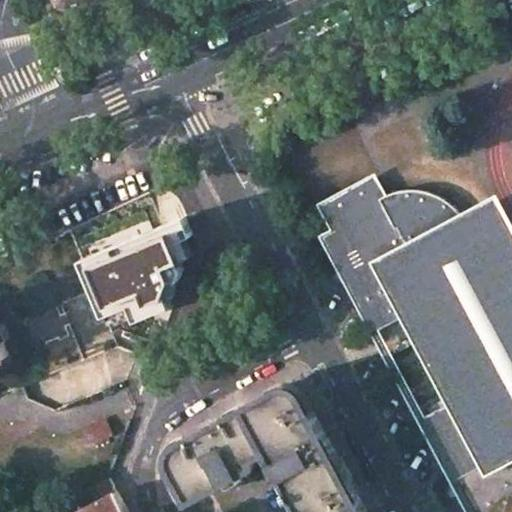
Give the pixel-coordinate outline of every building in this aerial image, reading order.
[(58,0),(60,4),(71,8),(88,0),(58,0)] [(423,417),(455,479),(473,511),(511,511),(511,244),(492,208),(464,222),(461,217),(456,212),(449,205),(441,200),(438,198),(431,194),(422,191),(415,190),(407,189),(399,189),(380,198),(373,183),(327,208),(331,217),(339,232),(361,272),(349,278),(376,330),(410,312),(456,400),(423,417)] [(187,217),(81,262),(103,315),(131,305),(137,321),(171,307),(195,254),(187,238),(195,234),(187,217)] [(327,238),(349,278),(361,272),(339,232),(327,238)] [(0,358),(11,354),(0,327),(0,358)] [(280,386),(179,441),(174,444),(170,450),(169,456),(169,460),(170,465),(189,500),(224,481),(226,484),(248,472),(247,469),(257,463),(255,459),(270,451),(275,460),(271,462),(283,485),(287,483),(303,511),(366,511),(304,393),(301,390),(296,386),(288,384),(280,386)] [(129,511),(119,491),(79,511),(129,511)]
